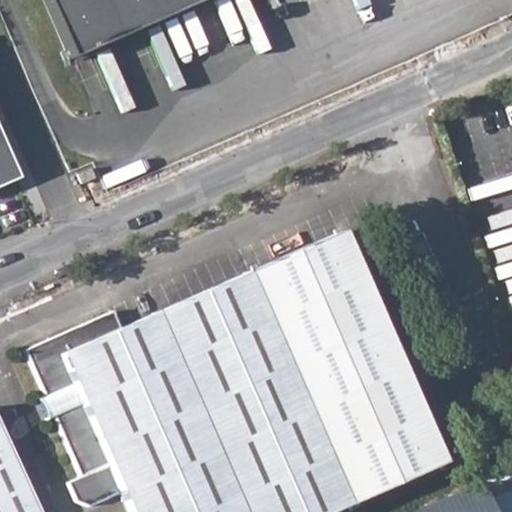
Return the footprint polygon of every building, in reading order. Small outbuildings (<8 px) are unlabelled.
[(48,0),(78,63),(217,0),(249,0),(252,6),(265,0),(48,0)] [(88,170),(76,176),(79,184),(91,178),(88,170)] [(114,312),(24,352),(44,397),(38,400),(47,421),(53,418),(80,481),(64,488),(72,505),(85,510),(120,495),(127,511),(334,511),(439,466),(362,287),(340,236),(123,331),(114,312)] [(0,511),(39,511),(0,426),(0,511)] [(495,511),(483,483),(414,511),(495,511)]
